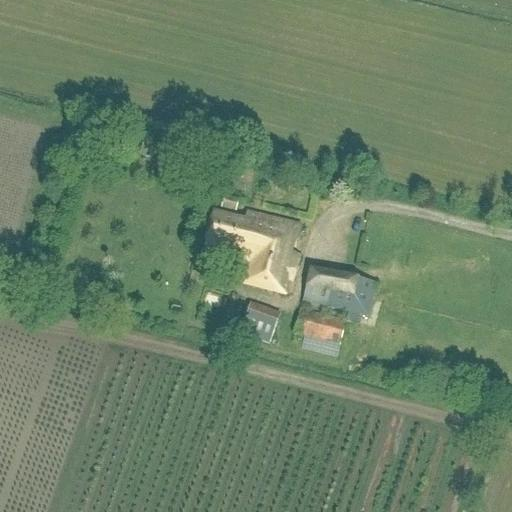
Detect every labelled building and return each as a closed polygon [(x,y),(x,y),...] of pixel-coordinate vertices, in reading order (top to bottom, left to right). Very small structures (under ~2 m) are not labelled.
[(224,201),(222,209),(236,212),(237,204),(224,201)] [(294,243),(297,244),(301,227),(250,215),(248,222),(215,214),(206,248),(226,253),(224,258),(248,265),(243,284),(289,296),(300,256),(290,254),(294,243)] [(310,271),(302,304),(368,320),(377,285),(310,271)] [(300,312),(294,335),(340,347),(346,322),(300,312)] [(284,323),(281,343),(291,345),(294,324),(284,323)]
